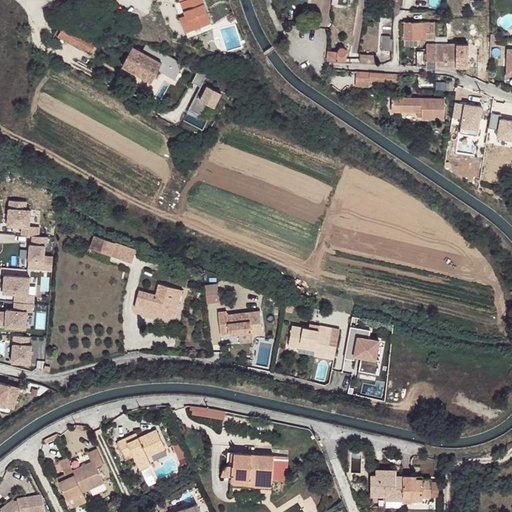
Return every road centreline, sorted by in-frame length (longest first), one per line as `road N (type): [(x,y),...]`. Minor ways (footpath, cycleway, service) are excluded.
road 1 (track): [(0,128),(132,202),(302,272),(501,327)]
road 2 (residential): [(322,428),(209,400),(124,402),(41,435),(0,467)]
